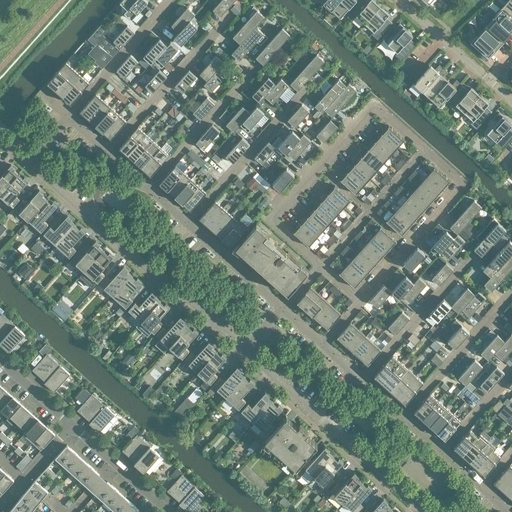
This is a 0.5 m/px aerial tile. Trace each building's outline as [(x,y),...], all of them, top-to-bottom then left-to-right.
[(121,0),(120,2),(127,9),(135,0),(121,0)] [(146,0),(135,0),(127,9),(124,13),(132,19),(148,1),(146,0)] [(227,8),(235,0),(221,0),(220,2),(227,8)] [(340,0),(334,7),(343,15),(355,0),(340,0)] [(356,15),(365,23),(379,7),(375,3),(376,2),(373,0),(371,0),(370,3),(366,0),(358,0),(348,12),(354,18),(356,15)] [(511,2),(509,0),(508,0),(509,0),(511,2),(504,10),(502,8),(511,17),(511,2)] [(237,13),(243,7),(237,2),(231,8),(237,13)] [(171,25),(179,32),(190,20),(195,14),(187,7),(171,25)] [(379,7),(365,23),(374,31),(372,34),(378,39),(392,23),(385,16),(388,13),(385,10),(384,11),(379,7)] [(511,17),(502,8),(494,17),(508,30),(511,25),(511,17)] [(247,36),(256,27),(264,17),(257,10),(240,29),(247,36)] [(508,30),(494,17),(486,25),(503,40),(507,36),(504,34),(508,30)] [(190,20),(179,32),(174,38),(181,45),(197,27),(190,20)] [(411,34),(399,23),(394,29),(397,32),(388,43),(397,52),(395,55),(401,60),(416,44),(408,37),(411,34)] [(102,24),(97,29),(103,35),(108,30),(102,24)] [(121,48),(135,32),(127,25),(113,41),(121,48)] [(503,40),(486,25),(479,34),(493,47),(497,42),(500,44),(503,40)] [(256,27),(247,36),(238,46),(246,53),(263,33),(256,27)] [(263,50),(270,57),(290,35),(282,28),(263,50)] [(111,42),(103,35),(97,29),(93,34),(100,40),(107,47),(111,42)] [(493,47),(479,34),(471,43),(482,52),(480,55),(485,60),(492,53),(489,51),(493,47)] [(160,38),(143,57),(151,63),(154,60),(167,45),(160,38)] [(115,54),(107,47),(100,40),(92,49),(99,56),(103,51),(111,58),(115,54)] [(167,45),(154,60),(162,67),(178,48),(171,42),(167,45)] [(317,54),(297,76),(305,83),(324,61),(317,54)] [(138,62),(131,55),(117,71),(124,77),(138,62)] [(96,60),(104,67),(108,63),(100,56),(96,60)] [(200,74),(207,81),(220,66),(224,62),(216,56),(200,74)] [(58,87),(74,69),(66,62),(50,80),(58,87)] [(414,83),(423,90),(443,68),(439,64),(433,71),(429,67),(414,83)] [(220,66),(207,81),(204,84),(212,91),(228,73),(220,66)] [(443,68),(423,90),(431,98),(446,82),(441,78),(447,71),(443,68)] [(65,94),(81,76),(74,69),(58,87),(65,94)] [(153,92),(167,77),(159,70),(145,86),(153,92)] [(182,92),(196,77),(189,70),(175,86),(182,92)] [(73,101),(89,83),(81,76),(65,94),(73,101)] [(268,77),(252,95),(260,102),(265,96),(276,84),(268,77)] [(281,78),(276,84),(265,96),(273,103),(289,85),(281,78)] [(339,79),(322,98),(329,105),(332,102),(347,86),(339,79)] [(446,82),(431,98),(440,106),(460,83),(456,80),(450,86),(446,82)] [(349,83),(347,86),(332,102),(339,109),(357,90),(349,83)] [(455,104),(464,112),(479,96),(474,92),(475,91),(472,88),(469,92),(462,85),(447,102),(453,107),(455,104)] [(90,116),(104,101),(96,93),(82,109),(90,116)] [(479,96),(464,112),(473,120),(471,123),(477,129),(492,112),(484,105),(488,102),(484,99),(483,100),(479,96)] [(193,112),(201,119),(215,104),(207,97),(193,112)] [(98,123),(111,107),(104,101),(90,116),(98,123)] [(131,101),(128,105),(134,111),(138,107),(131,101)] [(309,111),(302,104),(288,120),(295,127),(309,111)] [(174,105),(169,111),(174,116),(180,110),(174,105)] [(243,106),(226,124),(234,131),(240,124),(250,113),(243,106)] [(257,106),(250,113),(240,124),(248,131),(264,112),(257,106)] [(105,129),(119,114),(111,107),(98,123),(105,129)] [(500,149),(511,136),(511,130),(508,127),(511,123),(499,112),(493,118),(497,121),(487,133),(496,141),(494,144),(500,149)] [(113,137),(127,121),(119,114),(105,129),(113,137)] [(338,126),(330,119),(316,135),(324,142),(338,126)] [(212,124),(196,142),(204,149),(220,131),(212,124)] [(130,152),(146,134),(138,126),(122,144),(130,152)] [(382,133),(381,134),(397,148),(403,141),(404,141),(405,140),(389,126),(388,126),(388,127),(382,134),(382,133)] [(292,131),(276,149),(284,156),(287,152),(300,137),(292,131)] [(137,158),(154,140),(146,134),(130,152),(137,158)] [(300,137),(287,152),(294,159),(311,141),(303,134),(300,137)] [(390,155),(397,148),(381,134),(382,135),(376,141),(375,141),(390,155)] [(233,163),(250,145),(242,138),(226,156),(233,163)] [(145,165),(161,147),(154,140),(137,158),(145,165)] [(262,164),(276,148),(269,141),(255,157),(262,164)] [(390,155),(375,141),(374,142),(375,142),(369,149),(368,148),(368,149),(383,163),(390,155)] [(153,172),(169,154),(161,147),(145,165),(153,172)] [(193,149),(187,157),(200,167),(206,159),(193,149)] [(383,163),(368,149),(367,149),(368,150),(362,156),(361,156),(377,171),(383,163)] [(377,171),(361,156),(360,157),(361,157),(355,164),(354,163),(354,164),(370,178),(377,171)] [(273,182),(286,166),(277,160),(265,176),(273,182)] [(370,178),(354,164),(354,165),(348,172),(348,171),(347,172),(363,186),(370,178)] [(0,194),(19,174),(14,170),(15,169),(11,165),(0,176),(0,194)] [(170,187),(183,172),(175,165),(162,180),(170,187)] [(209,182),(214,176),(203,166),(198,171),(209,182)] [(451,181),(434,166),(433,167),(434,168),(428,175),(443,189),(444,189),(443,188),(449,182),(450,182),(451,181)] [(294,175),(287,168),(273,184),(280,190),(294,175)] [(267,188),(271,183),(258,171),(247,183),(253,189),(260,181),(267,188)] [(177,194),(191,179),(183,172),(170,187),(177,194)] [(363,186),(347,172),(348,173),(342,179),(341,179),(340,179),(357,194),(357,193),(363,186)] [(29,181),(24,177),(23,178),(19,174),(0,194),(0,195),(13,207),(20,199),(16,195),(29,181)] [(443,189),(428,175),(421,183),(437,197),(437,196),(436,196),(442,189),(443,190),(443,189)] [(185,201),(198,186),(191,179),(177,194),(185,201)] [(437,197),(421,183),(414,190),(430,204),(430,203),(436,197),(437,197)] [(193,208),(206,193),(198,186),(185,201),(193,208)] [(351,200),(335,186),(334,187),(335,187),(329,194),(328,193),(328,194),(343,208),(350,201),(351,200)] [(28,220),(47,199),(42,195),(44,194),(39,190),(26,204),(22,201),(15,209),(28,220)] [(430,204),(414,190),(407,198),(423,212),(423,211),(429,204),(429,205),(430,204)] [(336,215),(343,208),(328,194),(327,194),(328,195),(322,201),(321,201),(336,215)] [(423,212),(407,198),(400,206),(416,220),(417,219),(416,219),(422,212),(423,213),(423,212)] [(57,206),(53,202),(51,203),(47,199),(28,220),(41,232),(48,224),(44,220),(57,206)] [(457,219),(464,226),(482,207),(474,200),(457,219)] [(210,223),(223,208),(215,201),(202,216),(210,223)] [(336,215),(321,201),(320,202),(321,202),(315,209),(314,208),(314,209),(330,223),(336,215)] [(416,220),(400,206),(394,213),(409,227),(410,227),(409,226),(415,220),(416,220)] [(217,230),(231,214),(223,208),(210,223),(217,230)] [(330,223),(314,209),(314,210),(308,217),(308,216),(307,216),(323,231),(330,223)] [(409,227),(394,213),(387,220),(386,220),(402,235),(403,234),(402,234),(408,227),(409,228),(409,227)] [(225,237),(241,218),(238,221),(231,214),(217,230),(225,237)] [(56,246),(75,225),(71,221),(72,219),(68,215),(55,230),(50,226),(43,234),(56,246)] [(323,231),(307,216),(307,217),(301,224),(301,223),(300,224),(316,238),(323,231)] [(233,244),(249,226),(241,218),(225,237),(233,244)] [(488,248),(506,229),(498,222),(481,241),(488,248)] [(236,246),(288,293),(309,270),(287,251),(285,254),(283,255),(277,250),(278,248),(275,245),(278,243),(256,224),(236,246)] [(316,238),(300,224),(301,225),(295,232),(294,231),(293,232),(310,247),(310,246),(310,245),(316,238)] [(437,233),(442,227),(438,224),(433,229),(437,233)] [(76,249),(72,246),(85,231),(81,227),(80,229),(75,225),(56,246),(69,257),(76,249)] [(397,241),(380,226),(380,227),(380,228),(374,235),(390,249),(389,248),(395,242),(396,242),(397,241)] [(446,231),(430,249),(438,256),(441,252),(454,237),(446,231)] [(457,234),(454,237),(441,252),(448,259),(465,241),(457,234)] [(390,249),(374,235),(367,243),(383,257),(383,256),(389,249),(389,250),(390,249)] [(31,247),(39,253),(45,246),(37,239),(31,247)] [(511,242),(509,240),(490,262),(497,269),(510,255),(511,252),(511,242)] [(85,271),(103,250),(99,246),(100,244),(96,241),(83,255),(79,251),(72,259),(85,271)] [(24,252),(28,247),(23,242),(18,248),(24,252)] [(383,257),(367,243),(360,250),(376,264),(376,263),(382,257),(383,257)] [(403,263),(411,270),(425,254),(417,247),(403,263)] [(114,256),(109,253),(108,254),(103,250),(85,271),(97,282),(105,275),(101,271),(114,256)] [(376,264),(360,250),(353,258),(369,272),(370,271),(369,271),(375,264),(376,265),(376,264)] [(511,256),(510,255),(497,269),(490,277),(498,284),(511,267),(511,256)] [(369,272),(353,258),(347,265),(362,280),(363,279),(362,278),(368,272),(369,272)] [(27,261),(19,271),(27,277),(35,267),(27,261)] [(439,285),(453,269),(446,262),(432,278),(439,285)] [(362,280),(347,265),(340,272),(339,273),(355,288),(356,287),(355,286),(361,279),(362,280)] [(113,296),(131,275),(127,271),(128,270),(124,266),(111,280),(107,277),(100,285),(113,296)] [(142,282),(137,278),(136,279),(131,275),(113,296),(126,308),(133,300),(129,296),(142,282)] [(406,276),(392,291),(400,298),(402,295),(414,283),(406,276)] [(419,277),(414,283),(402,295),(410,302),(426,284),(419,277)] [(446,298),(453,303),(466,286),(459,281),(446,298)] [(341,291),(333,284),(329,289),(337,295),(341,291)] [(384,284),(370,300),(378,307),(392,291),(384,284)] [(311,286),(297,301),(305,308),(318,293),(311,286)] [(467,287),(451,306),(459,312),(462,309),(475,294),(467,287)] [(141,321),(160,301),(155,297),(156,295),(152,291),(139,306),(135,302),(128,310),(141,321)] [(478,291),(475,294),(462,309),(469,316),(486,297),(478,291)] [(305,308),(312,315),(326,300),(318,293),(305,308)] [(65,320),(74,310),(60,298),(52,308),(65,320)] [(437,321),(451,305),(444,298),(430,314),(437,321)] [(312,315),(320,322),(334,307),(326,300),(312,315)] [(170,307),(166,303),(164,305),(160,301),(141,321),(154,333),(161,325),(157,322),(170,307)] [(117,311),(122,315),(126,309),(121,305),(117,311)] [(334,307),(320,322),(328,329),(342,314),(334,307)] [(396,333),(410,318),(402,311),(388,327),(396,333)] [(2,313),(0,315),(0,341),(4,345),(3,346),(9,352),(25,334),(2,313)] [(169,347),(188,326),(183,322),(185,320),(180,316),(167,331),(163,327),(156,335),(169,347)] [(378,330),(382,325),(375,319),(371,323),(378,330)] [(351,322),(337,337),(345,344),(358,329),(351,322)] [(421,336),(426,343),(432,338),(433,339),(444,331),(438,323),(421,336)] [(455,347),(469,332),(462,325),(448,341),(455,347)] [(198,332),(194,328),(193,330),(188,326),(169,347),(182,358),(189,351),(185,347),(198,332)] [(345,344),(352,351),(366,336),(358,329),(345,344)] [(417,344),(421,337),(412,332),(408,338),(417,344)] [(383,347),(385,343),(371,333),(368,337),(383,347)] [(497,334),(481,353),(488,359),(495,352),(505,341),(497,334)] [(511,334),(505,341),(495,352),(502,359),(511,348),(511,334)] [(352,351),(360,358),(374,343),(366,336),(352,351)] [(435,351),(440,345),(435,340),(429,346),(435,351)] [(198,372),(216,351),(212,347),(213,346),(209,342),(196,356),(192,353),(185,360),(198,372)] [(46,343),(40,350),(45,354),(51,346),(46,343)] [(360,358),(368,365),(381,350),(374,343),(360,358)] [(226,358),(222,354),(221,355),(216,351),(198,372),(206,379),(201,385),(205,389),(217,376),(213,372),(226,358)] [(47,353),(32,370),(49,385),(48,386),(54,392),(70,374),(47,353)] [(439,365),(443,359),(436,354),(432,359),(439,365)] [(385,380),(401,362),(393,355),(377,373),(385,380)] [(466,384),(482,366),(475,359),(458,378),(466,384)] [(392,387),(408,369),(401,362),(385,380),(392,387)] [(480,384),(493,369),(486,363),(460,393),(475,406),(481,398),(472,390),(479,383),(480,384)] [(504,373),(497,366),(480,384),(488,391),(504,373)] [(226,397),(244,376),(240,372),(241,371),(237,367),(224,382),(220,378),(208,391),(212,395),(217,390),(226,397)] [(400,393),(416,375),(408,369),(392,387),(400,393)] [(408,401),(424,383),(416,375),(400,393),(408,401)] [(255,383),(250,379),(249,381),(244,376),(226,397),(239,409),(246,401),(242,398),(255,383)] [(180,403),(186,410),(204,393),(198,386),(180,403)] [(4,388),(0,392),(0,407),(1,408),(13,395),(4,388)] [(254,423),(273,402),(268,398),(269,396),(265,392),(252,407),(248,403),(241,411),(254,423)] [(424,416),(438,400),(430,393),(416,408),(424,416)] [(92,394),(77,410),(94,425),(93,427),(99,432),(115,414),(92,394)] [(13,395),(1,408),(10,416),(21,403),(13,395)] [(511,399),(508,396),(503,402),(500,399),(493,407),(511,424),(511,399)] [(432,422),(446,407),(438,400),(424,416),(432,422)] [(270,423),(283,408),(279,404),(277,406),(273,402),(254,423),(267,434),(274,426),(270,423)] [(15,427),(18,424),(30,411),(21,403),(10,416),(7,419),(15,427)] [(439,429),(453,414),(446,407),(432,422),(439,429)] [(30,411),(18,424),(26,431),(23,434),(23,435),(38,418),(30,411)] [(447,436),(461,421),(453,414),(439,429),(447,436)] [(38,418),(23,435),(32,442),(47,426),(38,418)] [(296,468),(317,444),(304,432),(307,429),(302,425),(299,428),(294,423),(272,447),(296,468)] [(136,425),(129,431),(133,436),(140,429),(136,425)] [(47,426),(32,442),(41,450),(55,434),(47,426)] [(229,434),(236,440),(243,433),(236,427),(229,434)] [(464,451),(478,436),(470,429),(456,444),(464,451)] [(137,434),(122,450),(139,466),(138,467),(144,472),(148,467),(152,471),(163,458),(160,455),(137,434)] [(12,441),(7,436),(3,440),(8,445),(12,441)] [(472,458),(488,440),(487,440),(485,443),(478,436),(464,451),(472,458)] [(479,465),(495,447),(488,440),(472,458),(479,465)] [(67,445),(55,458),(64,465),(75,452),(67,445)] [(314,477),(333,456),(328,452),(330,450),(325,446),(312,461),(308,457),(301,465),(314,477)] [(24,451),(18,447),(14,451),(20,455),(24,451)] [(487,472),(501,457),(493,450),(496,447),(495,447),(479,465),(487,472)] [(75,452),(64,465),(72,472),(83,459),(75,452)] [(32,459),(26,454),(23,457),(29,463),(32,459)] [(330,477),(343,462),(339,459),(338,460),(333,456),(314,477),(327,488),(334,481),(330,477)] [(22,471),(29,463),(23,457),(16,466),(22,471)] [(83,459),(72,472),(80,480),(91,467),(83,459)] [(504,487),(511,478),(511,466),(510,465),(496,480),(504,487)] [(52,471),(47,467),(44,471),(48,475),(52,471)] [(91,467),(80,480),(88,487),(100,474),(91,467)] [(57,476),(52,471),(48,475),(53,480),(57,476)] [(5,472),(0,477),(0,495),(14,480),(6,472),(5,472)] [(343,503),(362,482),(357,478),(359,476),(354,472),(341,487),(337,484),(330,491),(343,503)] [(182,474),(167,491),(184,506),(183,507),(188,511),(189,511),(205,495),(182,474)] [(48,491),(35,480),(28,489),(41,500),(48,491)] [(96,494),(104,501),(116,489),(107,481),(96,494)] [(359,503),(372,488),(368,485),(367,486),(362,482),(343,503),(353,511),(358,511),(363,507),(359,503)] [(67,490),(58,483),(55,487),(63,494),(67,490)] [(63,494),(55,487),(51,491),(59,499),(63,494)] [(41,500),(28,489),(21,497),(35,508),(41,500)] [(116,489),(104,501),(112,509),(124,496),(116,489)] [(124,496),(112,509),(115,511),(123,511),(132,503),(124,496)] [(31,511),(35,508),(21,497),(14,506),(21,511),(31,511)] [(387,511),(391,508),(387,504),(388,502),(384,499),(371,511),(369,511),(366,510),(364,511),(387,511)] [(132,503),(123,511),(138,511),(140,510),(132,503)]
